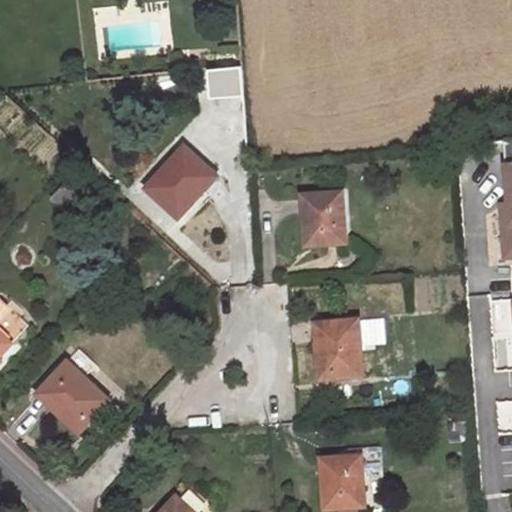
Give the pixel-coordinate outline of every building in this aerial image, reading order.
[(210,66),(212,95),(247,92),(246,63),(210,66)] [(186,149),(147,189),(179,219),(208,189),(206,187),(216,177),(186,149)] [(509,202),(501,202),(504,261),(511,260),(511,161),(507,162),(509,202)] [(345,194),(306,197),(307,214),(304,214),(307,247),(348,245),(345,194)] [(361,321),(320,324),(321,340),(318,340),(321,382),(364,378),(361,321)] [(0,358),(12,345),(0,333),(0,358)] [(51,407),(80,435),(110,401),(85,378),(93,369),(90,366),(93,362),(80,350),(39,393),(52,405),(51,407)] [(362,457),(324,459),(326,478),(323,477),(326,511),(367,509),(362,457)] [(192,511),(178,498),(164,511),(192,511)]
